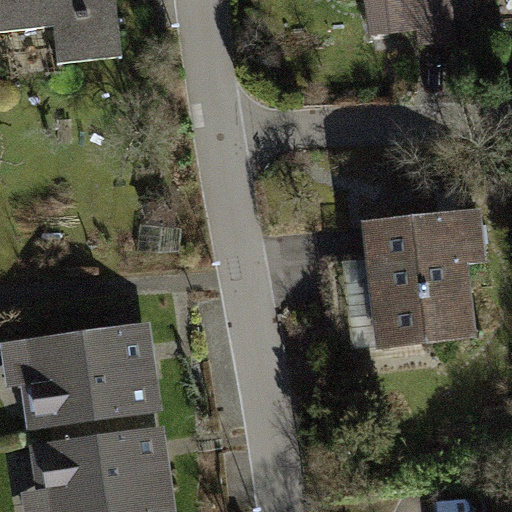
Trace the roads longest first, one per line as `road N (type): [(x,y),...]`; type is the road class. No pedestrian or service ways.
road 1 (residential): [(289,511),(224,135)]
road 2 (residential): [(224,135),(511,125)]
road 3 (residential): [(224,135),(208,0)]
